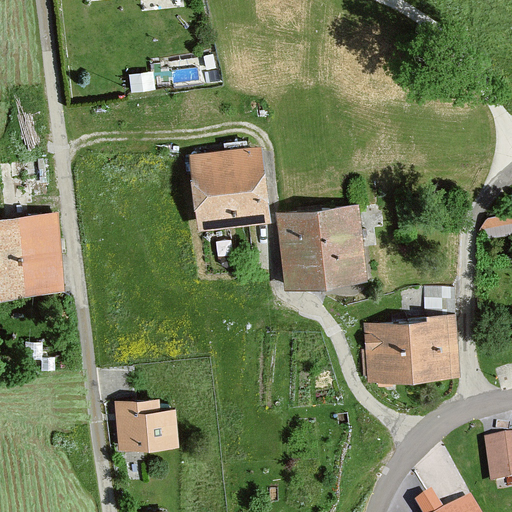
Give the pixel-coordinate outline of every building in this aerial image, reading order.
[(153,87),(151,73),(131,76),(133,89),(153,87)] [(226,153),(194,157),(202,221),(257,214),(265,213),(257,150),(247,151),(245,140),(225,143),(226,153)] [(360,207),(277,212),(281,285),(364,280),(360,207)] [(511,208),(490,213),(493,230),(511,226),(511,208)] [(57,240),(55,217),(0,221),(0,290),(61,285),(57,240)] [(367,381),(456,378),(454,318),(364,322),(367,381)] [(124,441),(172,436),(170,411),(155,412),(154,399),(120,402),(121,408),(116,409),(116,416),(117,424),(123,424),(124,441)] [(511,439),(491,442),(495,477),(511,474),(511,439)] [(423,511),(473,511),(469,504),(457,511),(456,511),(441,511),(430,494),(417,502),(423,511)]
